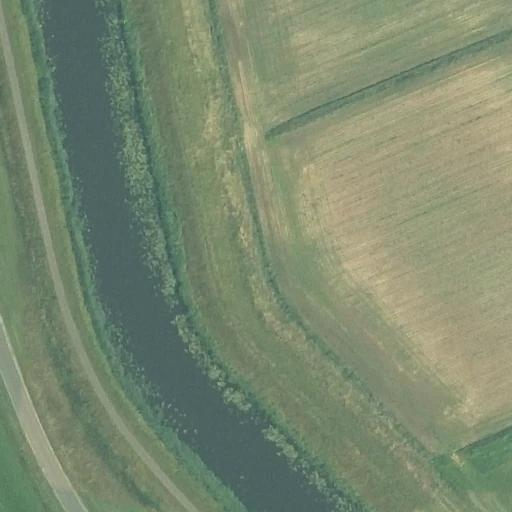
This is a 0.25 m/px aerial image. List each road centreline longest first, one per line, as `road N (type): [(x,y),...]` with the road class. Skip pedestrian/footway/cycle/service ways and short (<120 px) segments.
road 1 (track): [(410,511),(221,307),(158,0)]
road 2 (unclassified): [(78,511),(15,393),(0,346)]
